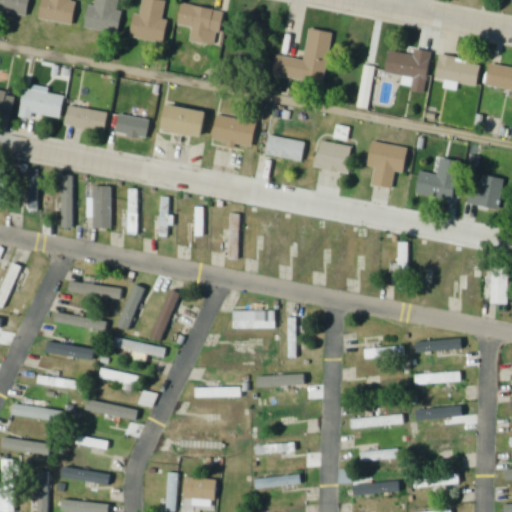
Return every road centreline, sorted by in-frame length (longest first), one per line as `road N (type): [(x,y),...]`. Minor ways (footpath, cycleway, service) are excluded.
road 1 (residential): [(511,242),(0,142)]
road 2 (residential): [(511,331),(0,233)]
road 3 (residential): [(133,511),(132,477),(223,276)]
road 4 (residential): [(329,511),(338,298)]
road 5 (residential): [(483,511),(491,328)]
road 6 (residential): [(0,393),(67,247)]
road 7 (residential): [(511,30),(370,0)]
